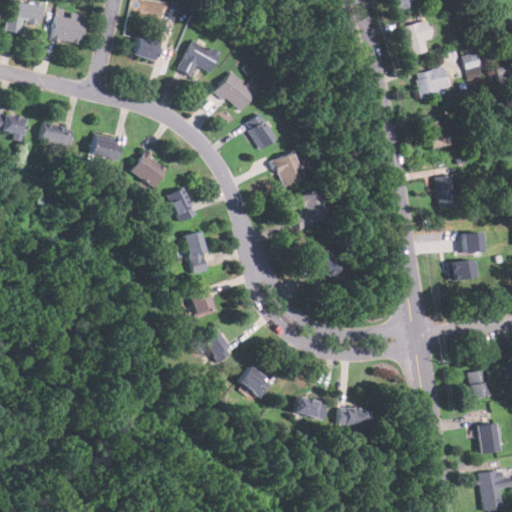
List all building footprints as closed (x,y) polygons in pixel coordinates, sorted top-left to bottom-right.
[(9,0),(2,30),(16,33),(19,20),(35,24),(40,4),(22,0),(9,0)] [(391,0),(395,11),(424,2),(423,0),(391,0)] [(77,45),(82,14),(54,9),(48,39),(77,45)] [(420,40),(429,38),(424,20),(398,27),(406,56),(423,51),(420,40)] [(153,61),(158,44),(135,37),(130,54),(153,61)] [(208,72),(217,52),(190,39),(175,70),(187,76),(193,65),(208,72)] [(462,67),(478,65),(476,52),(460,55),(462,67)] [(495,66),(496,82),(509,81),(508,65),(495,66)] [(416,96),(446,91),(442,67),(412,72),(416,96)] [(252,96),(232,72),(213,87),(233,112),(252,96)] [(274,138),(257,112),(241,123),(258,149),(274,138)] [(22,118),(0,114),(0,131),(19,135),(22,118)] [(448,143),(440,118),(422,123),(429,149),(448,143)] [(69,128),(40,123),(37,141),(66,146),(69,128)] [(87,153),(116,160),(120,144),(91,137),(87,153)] [(151,188),(165,167),(141,150),(127,172),(151,188)] [(281,186),(311,174),(305,160),(296,164),(291,151),(270,160),(281,186)] [(452,205),(450,174),(432,176),(435,207),(452,205)] [(193,214),(181,187),(165,194),(177,222),(193,214)] [(297,195),(302,212),(291,215),(295,228),(325,218),(317,189),(297,195)] [(460,231),(463,251),(483,249),(481,229),(460,231)] [(188,273),(206,269),(199,231),(181,235),(188,273)] [(319,241),(307,260),(331,276),(343,256),(319,241)] [(448,260),(451,279),(477,275),(474,256),(448,260)] [(193,317),(213,310),(205,288),(186,295),(193,317)] [(199,338),(215,362),(229,353),(213,329),(199,338)] [(235,380),(257,396),(269,381),(247,365),(235,380)] [(465,372),(467,399),(486,397),(484,371),(465,372)] [(323,401),(295,395),(291,412),(319,419),(323,401)] [(366,407),(334,406),(333,425),(365,426),(366,407)] [(477,452),(496,449),(493,421),(474,424),(477,452)] [(497,509),(496,470),(476,470),(477,509),(497,509)]
